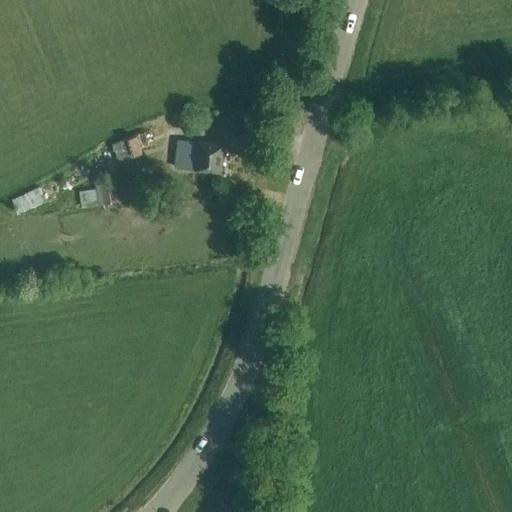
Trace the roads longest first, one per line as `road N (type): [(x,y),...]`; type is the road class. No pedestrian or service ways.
road 1 (tertiary): [(158,511),(201,462),(237,395),(313,165),(354,0)]
road 2 (track): [(275,511),(272,349),(263,321)]
